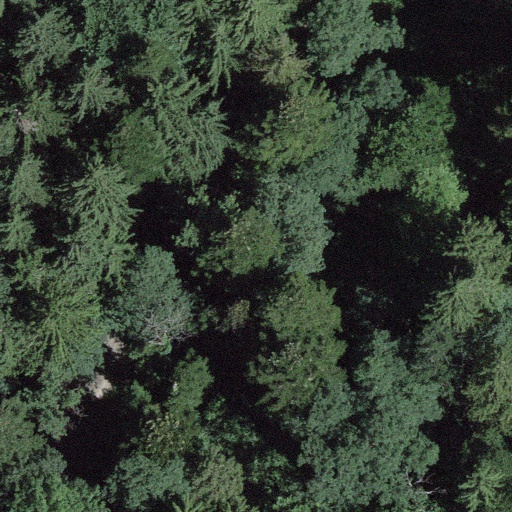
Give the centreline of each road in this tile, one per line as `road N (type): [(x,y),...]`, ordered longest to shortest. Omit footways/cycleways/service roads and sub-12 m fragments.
road 1 (track): [(309,0),(36,511)]
road 2 (track): [(0,141),(110,0)]
